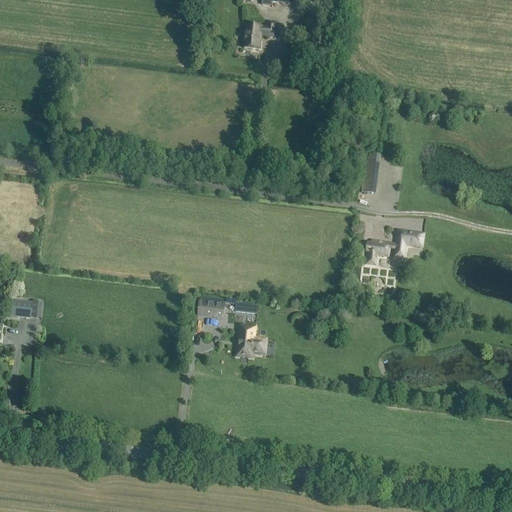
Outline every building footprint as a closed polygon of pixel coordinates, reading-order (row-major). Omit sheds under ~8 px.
[(275,38),(276,25),(268,24),(267,30),(246,28),(244,50),(258,51),(260,35),(266,35),(266,37),(275,38)] [(376,195),(380,164),(366,163),(362,194),(376,195)] [(371,241),(371,244),(367,243),(367,244),(366,252),(368,252),(366,265),(375,266),(376,256),(388,258),(389,248),(394,249),(393,258),(404,260),(406,246),(414,247),(422,249),(424,234),(416,233),(397,231),(395,245),(390,244),(371,241)] [(41,320),(42,304),(34,303),(34,307),(32,306),(32,303),(12,301),(10,318),(30,320),(30,319),(41,320)] [(204,315),(223,317),(225,304),(205,302),(199,301),(197,314),(204,315)] [(237,347),(236,357),(251,358),(251,354),(264,356),(264,353),(265,352),(266,345),(265,344),(265,341),(253,340),(254,329),(245,328),(245,331),(239,330),(238,341),(239,341),(238,347),(237,347)]
